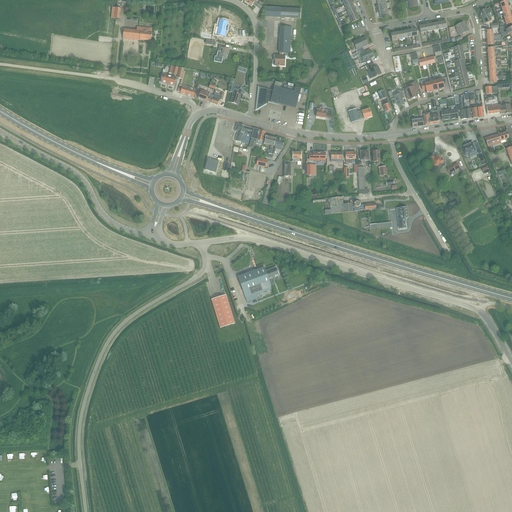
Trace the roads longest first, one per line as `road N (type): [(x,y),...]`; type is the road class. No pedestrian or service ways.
road 1 (unclassified): [(511,361),(476,309),(247,238),(201,242)]
road 2 (unclassified): [(85,511),(78,416),(102,346),(117,325),(204,270),(201,242)]
road 3 (primary): [(280,227),(511,298)]
road 4 (unclassified): [(199,113),(191,101),(116,79),(0,63)]
road 5 (unclassified): [(0,129),(77,174),(116,225),(152,237)]
road 6 (residential): [(392,135),(412,105),(479,85),(469,8)]
road 7 (unclassified): [(249,120),(255,24),(227,0)]
road 8 (residential): [(448,252),(397,165),(392,135)]
road 9 (tertiary): [(511,117),(392,135)]
